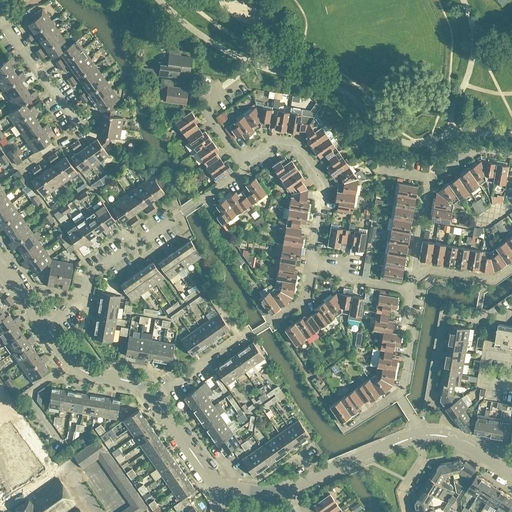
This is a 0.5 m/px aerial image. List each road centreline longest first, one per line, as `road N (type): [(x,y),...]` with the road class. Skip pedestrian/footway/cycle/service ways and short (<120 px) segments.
road 1 (residential): [(45,327),(74,306),(91,273),(183,211)]
road 2 (residential): [(77,123),(0,16)]
road 3 (residential): [(310,265),(323,184),(296,146)]
road 4 (unknown): [(0,508),(65,470),(94,511)]
